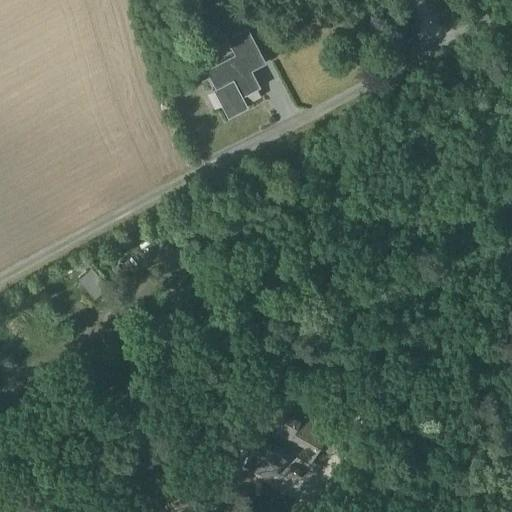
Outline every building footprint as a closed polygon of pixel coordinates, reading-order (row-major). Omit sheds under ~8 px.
[(260,86),(247,62),(262,55),(251,34),(247,26),(246,26),(226,37),(234,53),(205,68),(214,87),(212,88),(213,90),(216,89),(224,105),(240,96),(241,99),(243,97),(242,95),(260,86)] [(265,94),(285,87),(275,56),(255,62),(265,94)] [(279,356),(269,374),(311,397),(321,379),(279,356)] [(62,402),(73,378),(47,366),(36,389),(62,402)] [(291,406),(271,441),(259,434),(244,465),(272,478),(286,449),(309,462),(324,435),(307,426),(312,418),(291,406)]
